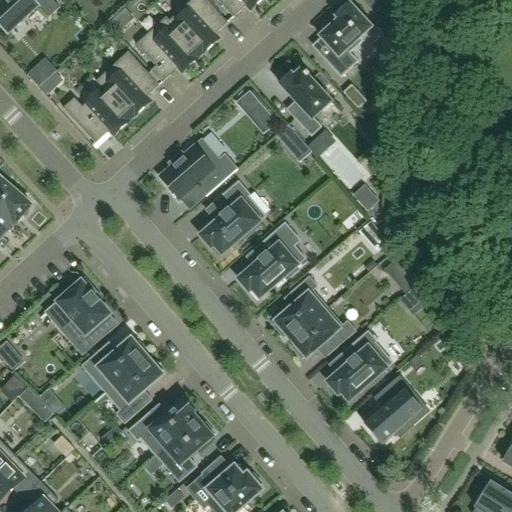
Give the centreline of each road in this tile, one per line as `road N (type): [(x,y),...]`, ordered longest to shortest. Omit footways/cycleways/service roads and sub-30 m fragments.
road 1 (residential): [(390,511),(110,190)]
road 2 (residential): [(75,223),(331,511)]
road 3 (residential): [(318,0),(110,190)]
road 4 (residential): [(403,511),(511,334)]
road 5 (residential): [(94,205),(0,100)]
